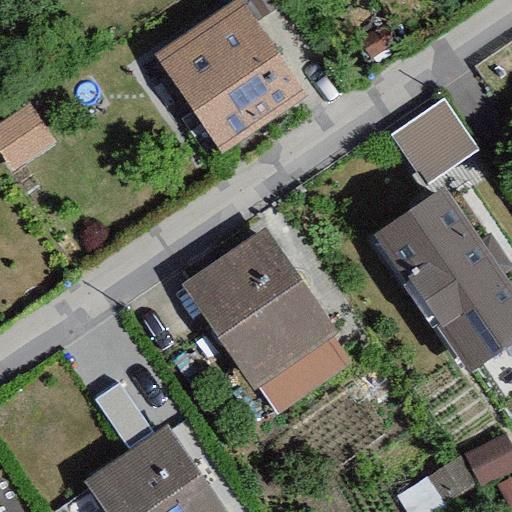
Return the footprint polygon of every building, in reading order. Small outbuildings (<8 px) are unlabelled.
[(243,0),(230,0),(155,52),(224,152),(308,95),(243,0)] [(294,0),(249,0),(262,21),(295,1),(294,0)] [(394,135),(430,186),(482,150),(446,98),(394,135)] [(0,123),(0,145),(12,169),(58,146),(37,105),(0,123)] [(511,283),(445,185),(381,228),(473,364),(511,337),(511,283)] [(268,227),(188,281),(275,410),(356,356),(268,227)] [(232,511),(173,422),(90,477),(112,511),(232,511)]
